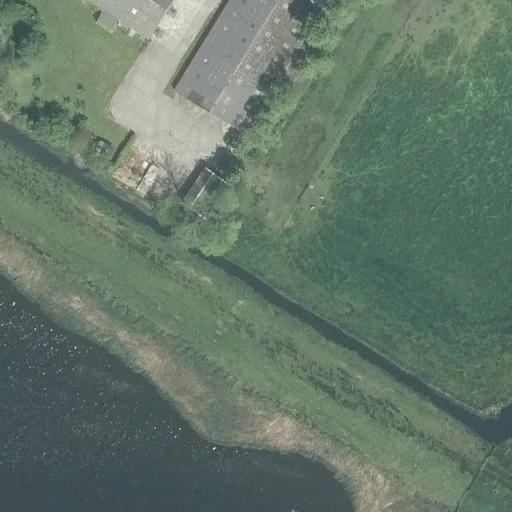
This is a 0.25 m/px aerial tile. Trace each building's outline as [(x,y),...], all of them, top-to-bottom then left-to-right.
[(88,0),(87,3),(149,41),(174,0),(88,0)] [(228,0),(173,92),(246,136),(328,0),(228,0)] [(105,144),(99,153),(108,158),(114,150),(105,144)] [(156,196),(171,172),(160,165),(145,190),(156,196)] [(182,202),(205,219),(228,185),(205,168),(182,202)]
